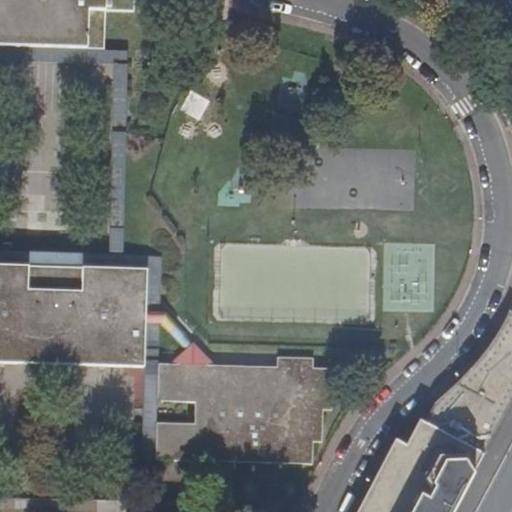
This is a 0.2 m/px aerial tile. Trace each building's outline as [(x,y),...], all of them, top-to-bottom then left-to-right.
[(0,0),(0,45),(103,48),(105,10),(133,10),(133,0),(0,0)] [(141,459),(155,459),(156,420),(156,398),(157,360),(276,364),(277,355),(277,350),(157,347),(160,254),(122,253),(126,133),(128,49),(103,48),(0,45),(0,60),(112,63),(107,253),(0,249),(0,264),(145,269),(143,366),(141,459)] [(0,361),(143,366),(145,269),(0,264),(0,361)] [(511,304),(505,320),(497,334),(487,350),(465,375),(450,391),(435,404),(425,423),(420,421),(407,446),(398,441),(360,511),(453,511),(461,497),(464,492),(486,452),(511,402),(511,304)] [(156,420),(155,459),(312,463),(313,441),(322,441),(323,409),(330,409),(332,367),(312,367),(313,356),(277,355),(276,364),(157,360),(156,398),(195,400),(194,422),(156,420)] [(360,511),(398,441),(395,439),(356,511),(360,511)]
